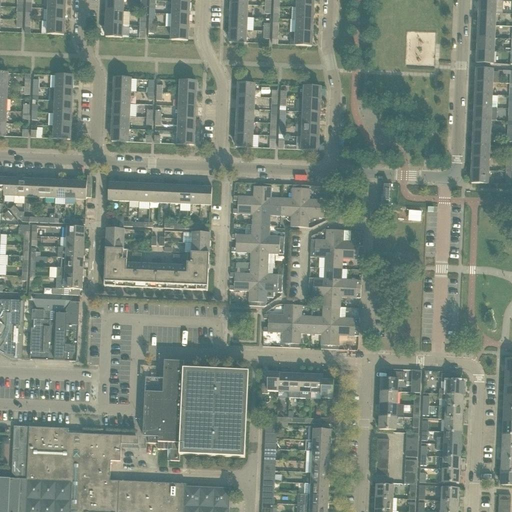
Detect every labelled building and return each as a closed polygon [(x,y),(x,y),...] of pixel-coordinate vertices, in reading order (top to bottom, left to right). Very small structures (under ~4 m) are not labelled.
[(48,0),(48,9),(65,10),(65,0),(48,0)] [(107,0),(107,12),(123,12),(123,0),(107,0)] [(313,0),(297,0),(297,8),(313,9),(313,0)] [(496,1),(480,0),(479,13),(495,14),(496,1)] [(173,2),(173,15),(189,15),(189,3),(173,2)] [(231,5),(231,17),(247,18),(247,6),(231,5)] [(313,9),(297,8),(297,20),(313,21),(313,9)] [(65,10),(48,9),(48,22),(64,22),(65,10)] [(107,12),(106,24),(122,25),(123,12),(107,12)] [(495,14),(479,13),(478,25),(495,26),(495,14)] [(173,15),(172,27),(188,28),(189,15),(173,15)] [(231,17),(230,30),(246,31),(247,18),(231,17)] [(297,20),(296,33),(312,34),(313,21),(297,20)] [(64,22),(48,22),(47,35),(64,35),(64,22)] [(122,25),(106,24),(106,37),(122,38),(122,25)] [(478,25),(478,38),(494,39),(495,26),(478,25)] [(188,28),(172,27),(171,40),(187,41),(188,28)] [(246,31),(230,30),(229,43),(246,44),(246,31)] [(312,34),(296,33),(295,46),(311,47),(312,34)] [(478,38),(477,51),(493,51),(494,39),(478,38)] [(493,51),(477,51),(477,64),(493,64),(493,51)] [(476,70),(476,83),(492,84),(493,70),(476,70)] [(57,76),(56,89),(72,90),(73,77),(57,76)] [(115,79),(114,92),(130,92),(131,79),(115,79)] [(180,82),(180,95),(196,95),(197,82),(180,82)] [(476,83),(475,95),(491,96),(492,84),(476,83)] [(239,84),(238,97),(254,98),(255,85),(239,84)] [(304,87),(304,100),(320,101),(320,88),(304,87)] [(72,90),(56,89),(55,101),(72,102),(72,90)] [(130,92),(114,92),(113,104),(130,105),(130,92)] [(196,95),(180,95),(179,107),(195,108),(196,95)] [(497,96),(491,96),(475,95),(475,108),(491,109),(497,109),(497,96)] [(238,97),(237,110),(253,110),(254,98),(238,97)] [(320,101),(304,100),(297,100),(297,112),(303,113),(319,113),(320,101)] [(72,102),(55,101),(55,114),(71,115),(72,102)] [(113,104),(113,117),(129,117),(130,105),(113,104)] [(195,108),(179,107),(179,120),(195,120),(195,108)] [(475,108),(474,120),(490,121),(491,109),(475,108)] [(253,110),(237,110),(237,122),(253,123),(253,110)] [(303,113),(303,125),(319,126),(319,113),(303,113)] [(71,115),(55,114),(54,126),(70,127),(71,115)] [(129,117),(113,117),(112,129),(128,130),(129,117)] [(195,120),(179,120),(178,132),(194,133),(195,120)] [(474,120),(474,133),(490,134),(490,127),(494,127),(495,121),(490,121),(474,120)] [(237,122),(236,135),(252,135),(253,123),(237,122)] [(319,126),(303,125),(302,138),(318,138),(319,126)] [(70,127),(54,126),(54,140),(70,140),(70,127)] [(128,130),(112,129),(112,142),(128,143),(128,130)] [(194,133),(178,132),(178,145),(194,146),(194,133)] [(490,134),(474,133),(473,145),(489,146),(490,134)] [(252,135),(236,135),(236,148),(252,148),(252,135)] [(285,137),(279,137),(278,150),(284,150),(302,151),(318,151),(318,138),(302,138),(297,137),(296,146),(284,145),(285,137)] [(473,145),(472,158),(489,159),(489,146),(473,145)] [(472,158),(472,170),(488,171),(489,159),(472,158)] [(488,171),(472,170),(471,184),(487,184),(488,171)] [(4,191),(3,196),(14,197),(15,179),(5,179),(4,191)] [(25,180),(15,179),(14,197),(24,197),(25,180)] [(25,180),(24,197),(35,198),(35,180),(25,180)] [(46,180),(35,180),(35,198),(45,198),(46,180)] [(56,181),(46,180),(45,198),(55,199),(56,181)] [(56,181),(55,199),(65,199),(66,181),(56,181)] [(76,182),(66,181),(65,199),(75,200),(76,182)] [(76,182),(75,200),(86,200),(86,198),(91,198),(92,189),(87,188),(87,182),(76,182)] [(119,202),(120,184),(109,183),(108,201),(119,202)] [(130,184),(120,184),(119,202),(129,202),(130,184)] [(140,185),(130,184),(129,202),(139,203),(140,185)] [(140,185),(139,203),(149,203),(150,185),(140,185)] [(161,186),(150,185),(149,203),(160,203),(161,186)] [(281,199),(281,208),(300,209),(301,186),(293,185),(293,189),(292,189),(292,199),(281,199)] [(161,186),(160,203),(170,204),(171,186),(161,186)] [(181,187),(171,186),(170,204),(180,204),(181,187)] [(310,186),(301,186),(300,209),(324,210),(325,205),(329,206),(329,201),(309,200),(310,189),(309,189),(310,186)] [(181,187),(180,204),(190,205),(191,187),(181,187)] [(201,187),(191,187),(190,205),(201,205),(201,187)] [(212,188),(201,187),(201,205),(211,206),(212,188)] [(261,207),(262,187),(254,187),(253,198),(234,197),(234,201),(238,201),(238,206),(261,207)] [(262,187),(261,207),(281,208),(281,199),(271,198),(271,188),(262,187)] [(261,207),(238,206),(237,210),(233,210),(233,214),(253,215),(252,226),(261,226),(261,207)] [(261,207),(261,226),(270,226),(270,216),(281,216),(281,208),(261,207)] [(281,208),(281,216),(286,217),(286,219),(289,222),(291,222),(290,228),(299,228),(300,209),(281,208)] [(324,210),(300,209),(299,228),(308,228),(309,218),(328,219),(328,214),(324,214),(324,210)] [(17,210),(13,213),(22,222),(23,222),(24,218),(23,218),(24,213),(20,213),(17,210)] [(49,224),(54,224),(54,219),(54,215),(50,215),(50,219),(44,219),(43,223),(49,224)] [(261,226),(252,226),(252,236),(232,235),(232,240),(236,240),(236,244),(260,245),(261,226)] [(270,226),(261,226),(260,245),(279,246),(279,242),(284,242),(284,237),(269,237),(270,226)] [(67,227),(67,238),(84,239),(85,228),(67,227)] [(107,229),(106,240),(124,241),(124,230),(107,229)] [(334,251),(335,231),(326,230),(326,241),(311,240),(310,249),(334,251)] [(335,231),(334,251),(358,252),(359,247),(363,247),(363,243),(343,242),(344,231),(335,231)] [(183,233),(183,243),(185,244),(192,244),(210,245),(210,234),(192,233),(183,233)] [(67,238),(66,248),(84,249),(84,239),(67,238)] [(106,240),(106,250),(123,251),(123,250),(124,241),(106,240)] [(185,244),(185,253),(188,253),(191,253),(191,254),(209,255),(210,245),(192,244),(185,244)] [(260,245),(236,244),(236,248),(231,248),(231,253),(251,254),(250,264),(259,264),(260,245)] [(260,245),(259,264),(268,265),(269,254),(283,255),(284,251),(279,251),(279,246),(260,245)] [(84,249),(66,248),(58,248),(58,258),(62,258),(83,259),(84,249)] [(334,251),(310,249),(310,258),(325,259),(324,269),(333,270),(334,251)] [(104,286),(104,287),(208,291),(209,270),(206,270),(206,265),(209,265),(209,255),(191,254),(191,253),(188,253),(187,264),(191,264),(191,269),(187,269),(187,270),(182,269),(173,269),(161,268),(152,268),(141,268),(132,267),(127,267),(123,266),(123,262),(127,262),(127,251),(123,250),(123,251),(106,250),(105,261),(108,261),(108,266),(105,266),(104,286)] [(358,252),(334,251),(333,270),(342,270),(342,259),(362,260),(362,256),(358,255),(358,252)] [(132,254),(132,263),(141,263),(141,254),(132,254)] [(174,255),(173,265),(182,265),(183,255),(174,255)] [(83,259),(62,258),(61,268),(83,270),(83,259)] [(259,264),(250,264),(250,274),(230,273),(230,278),(234,278),(234,283),(258,283),(259,264)] [(268,265),(259,264),(258,283),(277,285),(278,280),(282,280),(282,276),(268,275),(268,265)] [(83,270),(61,268),(57,268),(57,279),(83,280),(83,270)] [(333,270),(324,269),(324,279),(309,279),(309,288),(332,289),(333,270)] [(333,270),(332,289),(361,290),(361,281),(342,280),(342,270),(333,270)] [(83,280),(57,279),(56,289),(52,289),(52,295),(61,295),(62,289),(82,290),(83,280)] [(258,283),(234,283),(234,287),(230,286),(230,291),(249,292),(249,303),(249,307),(257,307),(258,283)] [(277,285),(258,283),(257,307),(264,307),(266,306),(266,303),(267,298),(273,298),(273,293),(282,293),(282,289),(277,289),(277,285)] [(332,289),(309,288),(308,296),(323,297),(323,307),(331,308),(332,289)] [(361,290),(332,289),(331,308),(340,308),(341,298),(360,299),(361,294),(360,294),(361,290)] [(11,301),(1,301),(0,301),(0,352),(11,360),(22,360),(25,301),(11,301)] [(34,320),(34,329),(31,329),(30,360),(77,363),(80,303),(34,301),(39,311),(32,310),(32,320),(34,320)] [(292,325),(293,305),(284,305),(284,316),(264,315),(264,320),(268,320),(268,324),(292,325)] [(293,305),(292,325),(311,326),(311,317),(301,317),(302,306),(293,305)] [(311,317),(311,326),(330,327),(331,308),(323,307),(322,318),(311,317)] [(331,308),(330,327),(359,328),(359,319),(340,318),(340,308),(331,308)] [(292,325),(268,324),(268,328),(264,328),(263,333),(283,333),(283,344),(283,348),(291,349),(292,325)] [(311,326),(292,325),(291,349),(300,349),(300,345),(301,334),(311,335),(311,326)] [(330,327),(311,326),(311,335),(321,335),(321,346),(321,350),(329,350),(330,327)] [(330,327),(329,350),(338,351),(338,347),(339,336),(359,337),(359,328),(330,327)] [(145,392),(143,437),(148,437),(148,444),(158,444),(158,442),(164,443),(163,450),(171,450),(170,461),(179,462),(180,455),(245,458),(245,446),(249,372),(193,370),(193,369),(184,369),(184,363),(164,362),(164,379),(151,379),(150,393),(145,392)] [(381,392),(397,393),(398,381),(404,381),(404,373),(389,372),(388,380),(381,379),(381,392)] [(278,392),(279,374),(268,373),(267,384),(262,384),(261,394),(267,394),(267,392),(278,392)] [(279,374),(278,392),(289,393),(290,374),(279,374)] [(290,374),(289,393),(289,398),(300,398),(301,375),(290,374)] [(439,390),(439,395),(463,396),(463,383),(456,383),(457,375),(441,374),(441,382),(447,383),(447,390),(439,390)] [(312,375),(301,375),(300,398),(306,399),(306,401),(310,401),(310,394),(311,394),(312,375)] [(312,375),(311,394),(321,394),(322,381),(323,376),(312,375)] [(321,394),(321,398),(332,399),(332,403),(338,403),(339,387),(333,386),(333,381),(322,381),(321,394)] [(420,393),(421,381),(411,381),(411,393),(420,393)] [(397,393),(381,392),(380,404),(397,405),(397,393)] [(463,396),(439,395),(439,400),(446,400),(446,408),(462,409),(463,396)] [(380,412),(380,417),(396,418),(403,418),(404,406),(397,405),(380,404),(380,412)] [(462,416),(462,409),(446,408),(439,408),(438,420),(445,420),(461,421),(462,416)] [(511,410),(504,411),(503,423),(511,423),(511,410)] [(396,418),(380,417),(379,430),(395,431),(396,424),(404,425),(404,418),(403,418),(396,418)] [(445,420),(445,433),(461,434),(461,421),(445,420)] [(511,423),(503,423),(503,435),(511,435),(511,423)] [(0,478),(0,511),(228,511),(229,509),(229,503),(230,489),(186,487),(186,485),(172,484),(157,483),(110,481),(110,477),(110,465),(111,461),(117,461),(120,462),(121,444),(92,443),(82,442),(82,445),(73,444),(68,444),(68,434),(68,430),(69,429),(14,427),(14,429),(13,448),(13,456),(12,473),(16,477),(20,477),(20,479),(0,478)] [(309,427),(308,441),(331,442),(331,431),(315,430),(315,428),(309,427)] [(265,428),(265,439),(276,439),(277,428),(265,428)] [(437,438),(437,444),(460,446),(461,434),(445,433),(444,439),(437,438)] [(511,435),(503,435),(502,448),(511,448),(511,435)] [(265,439),(264,450),(276,450),(276,439),(265,439)] [(331,442),(308,441),(306,441),(305,451),(312,452),(330,453),(331,442)] [(460,446),(437,444),(436,451),(444,451),(444,458),(460,458),(460,446)] [(511,448),(502,448),(502,460),(511,460),(511,448)] [(264,450),(264,460),(275,461),(276,450),(264,450)] [(312,452),(312,463),(330,464),(330,453),(312,452)] [(444,458),(443,465),(439,465),(439,470),(443,470),(459,471),(460,458),(444,458)] [(264,460),(263,471),(275,472),(275,461),(264,460)] [(511,460),(502,460),(501,473),(511,473),(511,460)] [(306,473),(311,473),(329,474),(330,464),(312,463),(306,463),(306,473)] [(459,471),(443,470),(442,483),(459,484),(459,471)] [(263,471),(263,482),(274,482),(275,472),(263,471)] [(311,473),(311,484),(329,485),(329,474),(311,473)] [(511,473),(501,473),(501,485),(511,485),(511,473)] [(263,482),(262,493),(274,493),(274,482),(263,482)] [(305,484),(304,495),(310,495),(328,496),(329,485),(311,484),(305,484)] [(377,486),(376,498),(392,499),(393,487),(377,486)] [(442,489),(442,502),(458,503),(458,489),(442,489)] [(262,493),(262,504),(273,504),(274,493),(262,493)] [(328,496),(310,495),(304,495),(304,506),(328,507),(328,496)] [(392,499),(376,498),(375,511),(392,511),(392,499)] [(442,502),(441,511),(457,511),(458,503),(442,502)]
